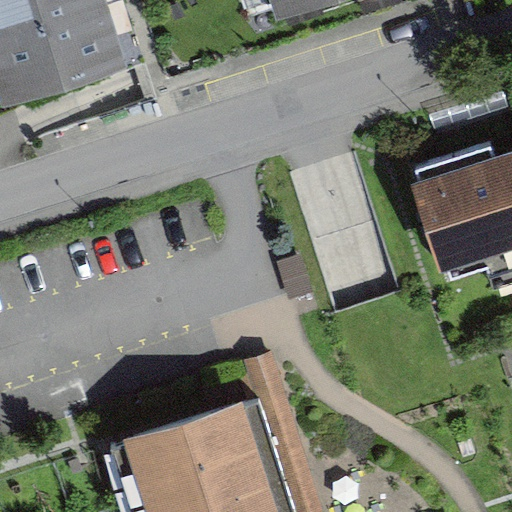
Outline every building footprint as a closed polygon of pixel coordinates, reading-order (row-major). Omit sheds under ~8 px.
[(0,0),(0,36),(104,1),(103,0),(0,0)] [(276,0),(281,13),(320,0),(276,0)] [(0,36),(0,87),(3,96),(123,56),(104,1),(0,36)] [(511,145),(415,175),(441,261),(511,239),(511,145)] [(250,381),(291,511),(321,511),(270,358),(238,358),(238,381),(250,381)] [(256,511),(224,402),(102,437),(123,511),(256,511)]
